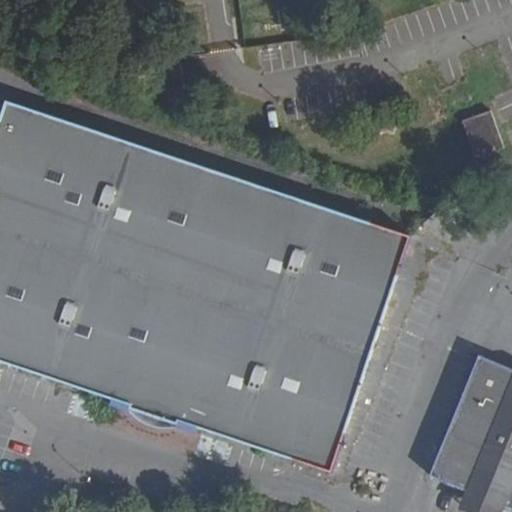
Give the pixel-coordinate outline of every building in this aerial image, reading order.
[(0,355),(117,394),(114,403),(131,409),(132,405),(179,420),(177,427),(197,434),(199,428),(334,472),(413,233),(62,118),(8,99),(0,122),(0,355)] [(511,103),(491,111),(504,145),(511,142),(511,103)] [(464,165),(503,151),(489,110),(449,124),(464,165)] [(368,130),(394,136),(398,119),(372,112),(368,130)] [(511,364),(481,352),(430,475),(468,491),(462,506),(478,511),(503,511),(506,505),(511,507),(511,364)]
